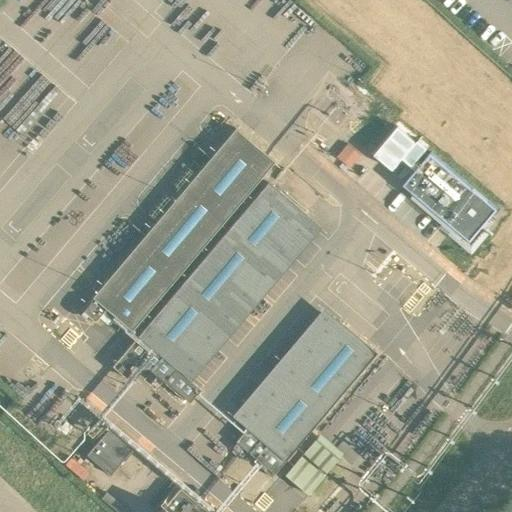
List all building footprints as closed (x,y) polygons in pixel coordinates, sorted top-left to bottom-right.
[(373,152),(392,169),(417,140),(397,124),(373,152)] [(76,313),(91,326),(102,313),(127,334),(270,164),(230,131),(76,313)] [(403,184),(414,193),(412,195),(413,196),(415,194),(456,229),(455,230),(471,243),(484,228),(493,235),(494,234),(488,229),(494,221),(491,218),(498,209),(431,152),(403,184)] [(109,368),(123,380),(137,364),(186,405),(197,393),(173,372),(232,302),(240,309),(255,292),(247,285),(305,216),(265,183),(109,368)] [(280,389),(244,431),(232,444),(271,477),(376,353),(338,320),(293,373),(284,365),(271,381),(280,389)] [(83,457),(107,477),(130,450),(107,430),(83,457)] [(316,438),(303,454),(326,474),(339,457),(316,438)] [(305,499),(326,474),(303,454),(282,479),(305,499)] [(157,511),(206,511),(178,488),(157,511)]
